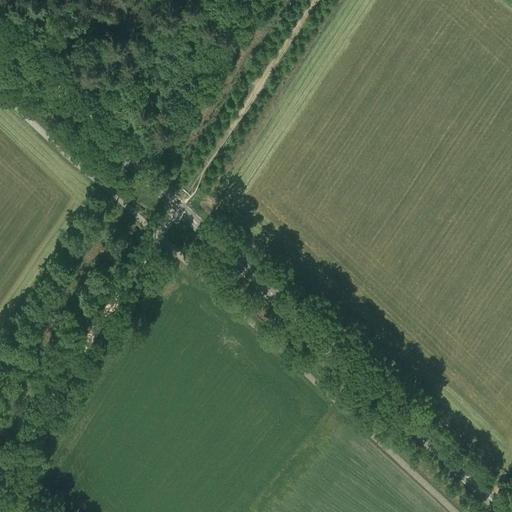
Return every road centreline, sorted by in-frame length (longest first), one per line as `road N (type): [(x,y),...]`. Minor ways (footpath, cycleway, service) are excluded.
road 1 (secondary): [(0,35),(508,511)]
road 2 (track): [(312,0),(0,470)]
